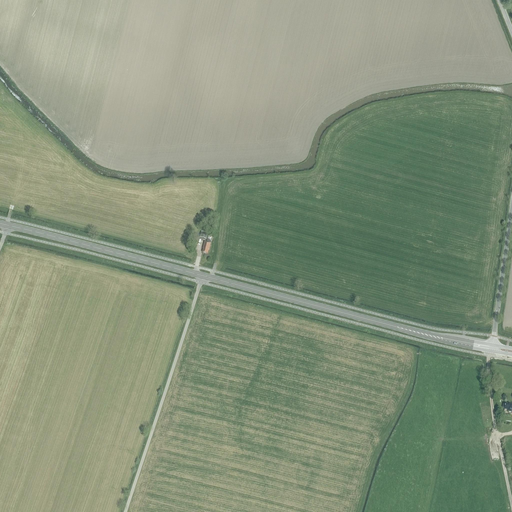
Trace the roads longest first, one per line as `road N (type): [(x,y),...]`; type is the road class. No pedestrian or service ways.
road 1 (primary): [(490,347),(0,224)]
road 2 (unclassified): [(490,347),(511,202)]
